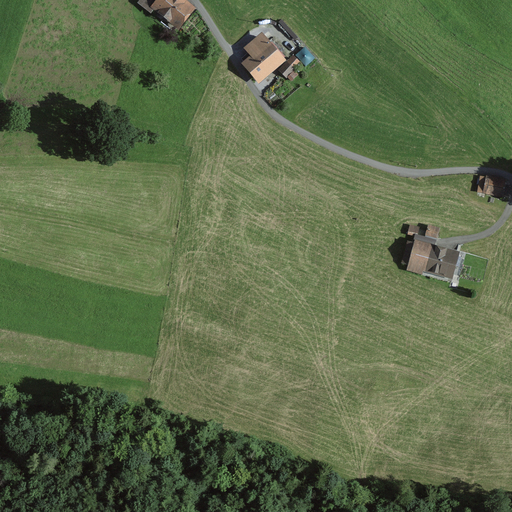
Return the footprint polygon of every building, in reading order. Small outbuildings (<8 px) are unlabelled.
[(196,9),(184,0),(138,0),(137,3),(151,14),(153,10),(179,30),(196,9)] [(259,84),(286,61),(262,32),(243,48),(250,56),(241,63),(259,84)] [(287,79),(287,78),(291,81),(296,76),(293,72),(301,63),(292,55),(278,71),(287,79)] [(480,175),(477,192),(502,197),(506,179),(486,175),(486,177),(480,175)] [(419,228),(410,225),(408,234),(417,237),(419,228)] [(429,226),(426,235),(436,238),(438,229),(429,226)] [(428,248),(409,243),(403,262),(410,264),(409,270),(422,274),(423,268),(450,275),(451,274),(457,275),(462,257),(455,255),(457,252),(429,244),(428,248)]
